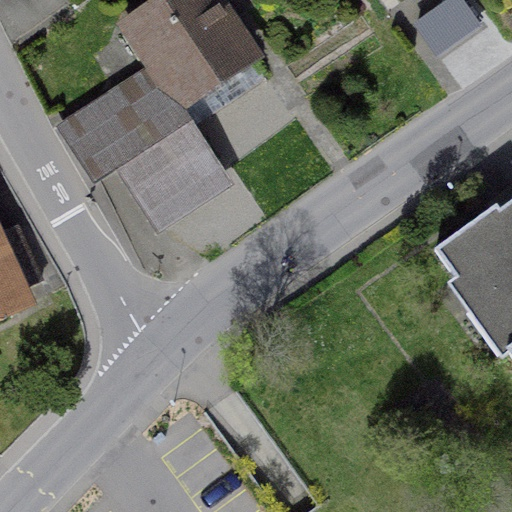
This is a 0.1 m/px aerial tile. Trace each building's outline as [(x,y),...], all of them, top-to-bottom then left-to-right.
[(213,0),(160,0),(126,22),(160,73),(179,102),(250,56),(213,0)] [(459,0),(452,0),(416,26),(437,54),(477,25),(459,0)] [(484,25),(444,52),(460,76),(500,49),(484,25)] [(130,93),(63,124),(96,174),(119,159),(157,217),(221,176),(190,130),(266,80),(250,56),(179,102),(160,73),(130,93)] [(511,202),(500,211),(496,207),(435,251),(476,308),(481,304),(511,346),(511,347),(507,351),(511,358),(511,202)] [(0,300),(41,281),(17,229),(0,236),(0,300)]
